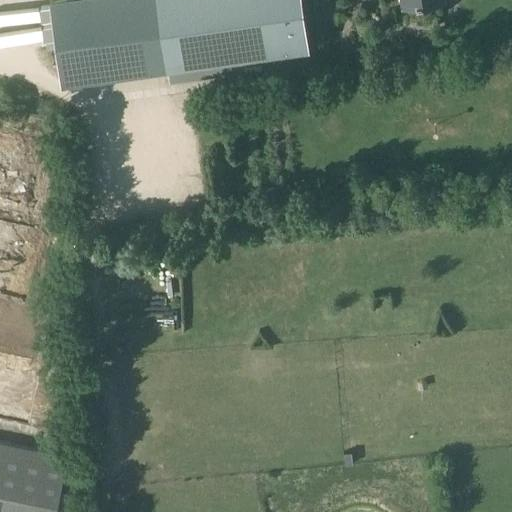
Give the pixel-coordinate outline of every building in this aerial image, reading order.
[(306,45),(300,0),(89,0),(101,73),(242,54),(244,70),(284,64),(283,48),(306,45)] [(0,295),(15,299),(29,226),(33,226),(40,192),(39,192),(48,147),(0,137),(0,295)] [(335,191),(337,212),(362,209),(360,188),(335,191)] [(0,368),(0,423),(25,428),(35,376),(0,368)] [(0,511),(52,511),(64,457),(0,442),(0,511)]
